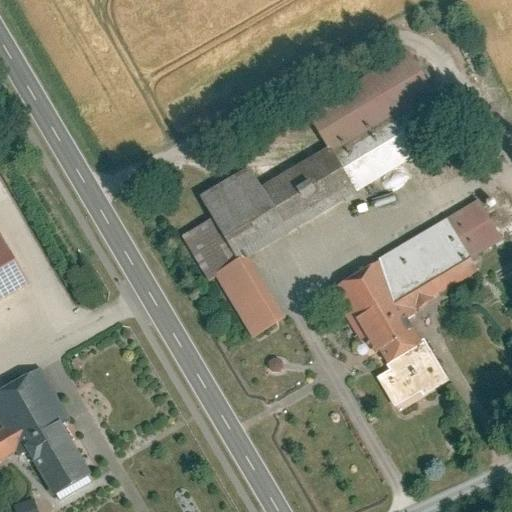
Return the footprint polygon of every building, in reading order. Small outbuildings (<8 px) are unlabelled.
[(460,140),(410,54),(298,119),(318,154),(273,180),(262,161),(188,204),(202,228),(176,243),(202,288),(221,277),(251,260),(460,140)] [(477,206),(329,293),(379,377),(419,354),(400,322),(482,274),(477,266),(503,250),(477,206)] [(0,305),(27,289),(0,241),(0,305)] [(251,260),(221,277),(252,332),(282,315),(251,260)] [(91,358),(72,353),(68,366),(87,371),(91,358)] [(0,457),(20,448),(50,506),(96,483),(39,372),(0,391),(0,457)] [(36,511),(32,496),(12,502),(15,511),(36,511)]
